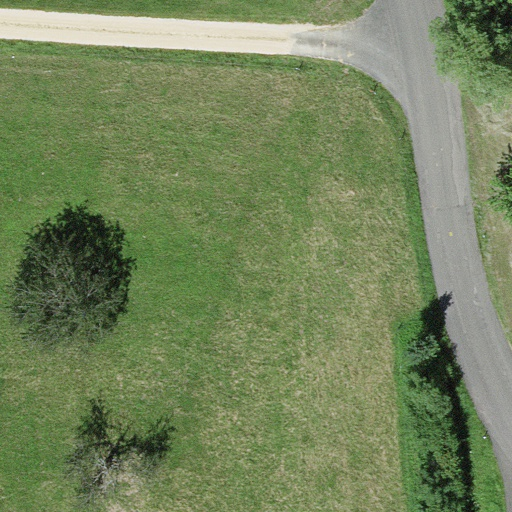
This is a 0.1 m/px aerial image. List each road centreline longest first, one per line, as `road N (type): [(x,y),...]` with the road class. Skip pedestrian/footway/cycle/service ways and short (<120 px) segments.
road 1 (track): [(430,55),(0,30)]
road 2 (tertiary): [(413,0),(430,55),(458,245),(511,416)]
